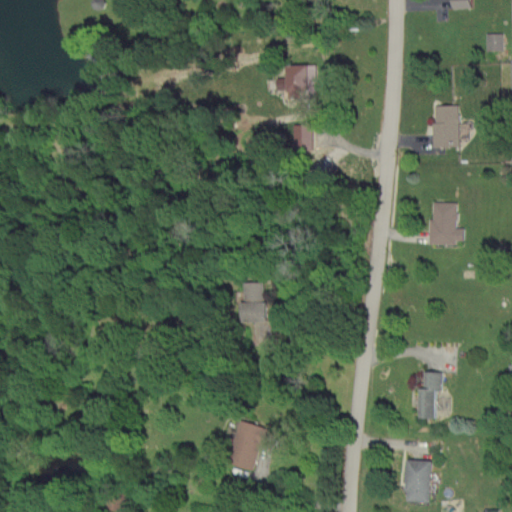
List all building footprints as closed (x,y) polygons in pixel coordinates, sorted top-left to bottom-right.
[(453,0),(453,8),(473,7),(473,0),(453,0)] [(502,32),(486,33),(487,50),(503,50),(502,32)] [(278,89),(290,89),(290,97),(318,97),(318,64),(289,64),(289,76),(278,76),(278,89)] [(433,105),(434,146),(459,146),(458,104),(433,105)] [(312,148),(312,123),(293,123),(294,149),(312,148)] [(431,241),(464,242),(464,226),(457,225),(457,200),(431,200),(431,241)] [(268,319),(267,279),(244,280),(245,319),(268,319)] [(437,416),(437,387),(442,387),(443,369),(425,369),(425,385),(419,385),(419,415),(437,416)] [(253,468),(261,443),(270,446),(276,429),(242,418),(228,460),(253,468)] [(431,500),(432,458),(408,458),(407,499),(431,500)]
